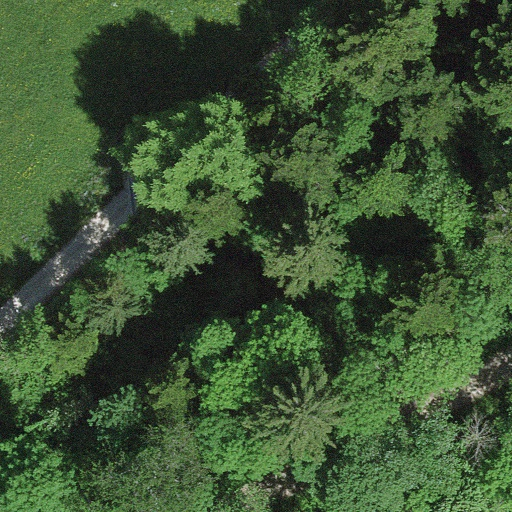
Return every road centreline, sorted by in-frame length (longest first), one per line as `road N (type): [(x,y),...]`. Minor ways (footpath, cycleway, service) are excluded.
road 1 (track): [(0,327),(362,0)]
road 2 (track): [(220,511),(511,358)]
